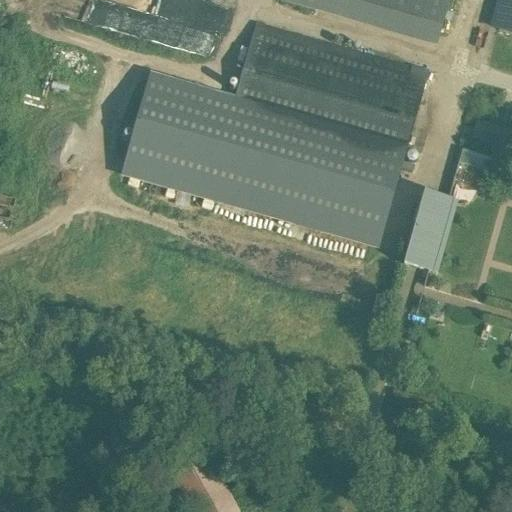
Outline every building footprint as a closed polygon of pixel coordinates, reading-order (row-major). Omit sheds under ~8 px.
[(314,0),(439,35),(449,0),(314,0)] [(490,29),(511,35),(511,6),(497,2),(490,29)] [(229,122),(400,171),(428,75),(256,26),(229,122)] [(91,98),(105,101),(108,91),(94,87),(91,98)] [(400,171),(229,122),(144,98),(127,157),(384,230),(400,171)] [(511,135),(476,125),(471,142),(507,153),(511,135)] [(492,174),(496,161),(462,152),(459,164),(492,174)] [(402,164),(400,171),(412,174),(414,167),(402,164)] [(485,212),(495,186),(473,178),(463,203),(485,212)] [(423,196),(403,266),(428,273),(448,203),(423,196)] [(171,470),(194,511),(229,511),(213,482),(217,480),(201,453),(171,470)]
